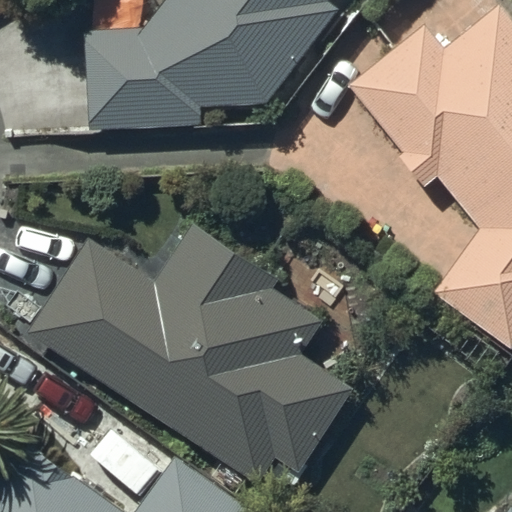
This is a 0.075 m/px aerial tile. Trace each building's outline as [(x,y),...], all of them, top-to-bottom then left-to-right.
[(85,21),(85,115),(200,112),(199,93),(267,90),(334,0),(158,0),(142,21),(85,21)] [(426,13),(347,71),(402,140),(398,143),(423,174),(435,165),(478,219),(435,280),(511,334),(511,332),(511,11),(503,0),(491,0),(445,37),(426,13)] [(89,226),(27,318),(256,469),(273,444),(298,460),(351,380),(297,344),(319,310),(271,278),(280,265),(195,209),(155,270),(89,226)] [(0,511),(234,511),(243,502),(172,449),(128,509),(27,433),(0,470),(0,511)] [(511,511),(511,498),(509,497),(498,511),(511,511)]
